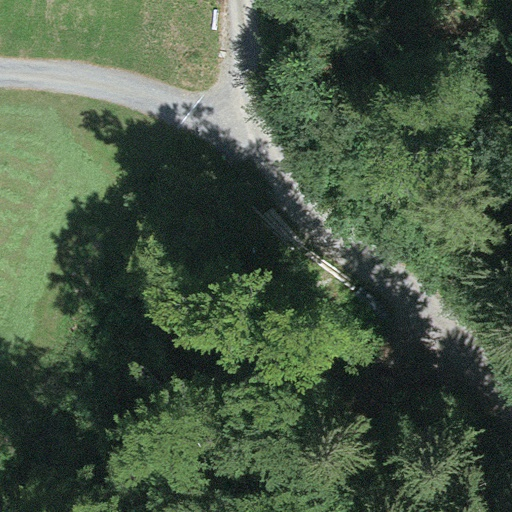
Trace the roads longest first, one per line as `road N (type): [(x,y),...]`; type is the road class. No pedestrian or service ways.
road 1 (track): [(511,395),(250,135),(242,0)]
road 2 (track): [(250,135),(102,79),(0,74)]
